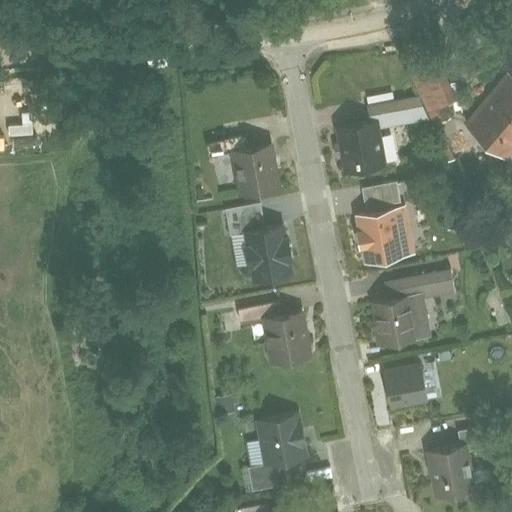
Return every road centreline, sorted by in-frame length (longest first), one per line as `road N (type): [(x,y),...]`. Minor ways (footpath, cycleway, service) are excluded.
road 1 (residential): [(289,41),(363,469)]
road 2 (residential): [(0,59),(289,41)]
road 3 (residential): [(289,41),(450,0)]
